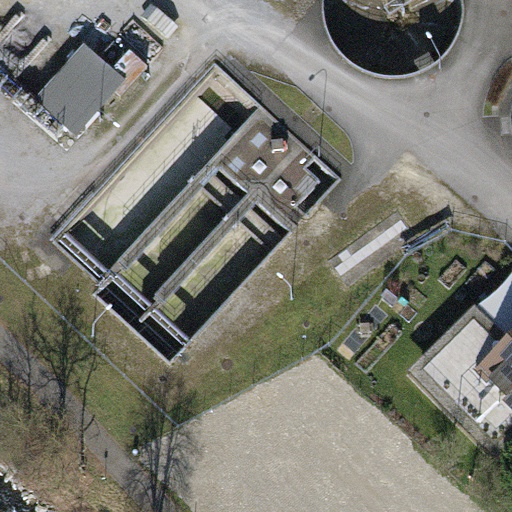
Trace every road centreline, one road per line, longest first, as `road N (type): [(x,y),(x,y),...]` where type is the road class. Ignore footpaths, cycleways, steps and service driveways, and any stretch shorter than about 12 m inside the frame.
road 1 (residential): [(511,238),(391,122),(181,0)]
road 2 (track): [(0,348),(161,511)]
